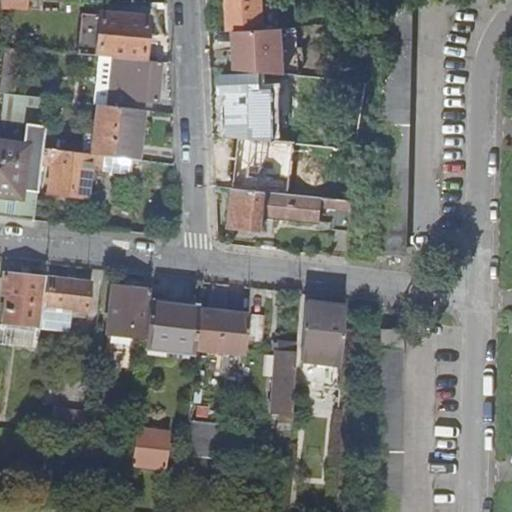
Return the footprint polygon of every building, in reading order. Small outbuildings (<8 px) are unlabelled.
[(1,0),(1,8),(14,9),(13,0),(1,0)] [(226,0),(227,31),(234,31),(262,30),(260,0),(226,0)] [(382,0),(377,256),(404,257),(409,0),(382,0)] [(93,12),(93,15),(93,17),(99,17),(100,13),(104,13),(105,3),(81,1),(80,11),(93,12)] [(115,58),(143,61),(147,17),(104,13),(100,13),(99,17),(93,17),(93,15),(81,14),(81,16),(76,55),(115,58)] [(262,30),(234,31),(235,69),(284,74),(282,29),(262,30)] [(12,94),(18,49),(3,48),(0,85),(0,92),(5,94),(12,94)] [(155,102),(159,62),(143,61),(115,58),(109,107),(134,109),(135,100),(155,102)] [(227,137),(261,140),(260,109),(258,75),(221,77),(222,94),(224,94),(227,137)] [(48,99),(12,94),(5,94),(1,122),(45,128),(48,99)] [(133,160),(137,160),(143,111),(134,109),(109,107),(98,105),(92,155),(133,160)] [(44,136),(43,147),(43,149),(69,152),(70,139),(44,136)] [(276,179),(279,143),(236,140),(232,176),(276,179)] [(0,197),(21,200),(19,220),(34,222),(38,186),(41,164),(43,149),(43,147),(0,142),(0,197)] [(43,149),(41,164),(51,165),(48,187),(47,193),(87,198),(87,197),(91,169),(123,173),(132,175),(133,160),(92,155),(69,152),(43,149)] [(51,165),(41,164),(38,186),(48,187),(51,165)] [(91,169),(87,197),(93,198),(96,175),(122,178),(123,173),(91,169)] [(297,193),(318,194),(319,179),(298,178),(297,193)] [(318,221),(321,197),(232,189),(229,227),(262,230),(263,216),(318,221)] [(0,197),(0,217),(19,220),(21,200),(0,197)] [(349,230),(351,200),(334,199),(332,229),(349,230)] [(39,328),(45,279),(3,275),(1,296),(5,296),(2,324),(39,328)] [(90,284),(45,279),(39,328),(67,331),(70,310),(87,312),(90,284)] [(145,339),(149,301),(150,292),(111,287),(108,307),(110,308),(108,334),(106,351),(123,353),(130,354),(143,355),(144,348),(145,339)] [(194,349),(198,310),(199,307),(149,301),(145,339),(144,348),(194,354),(194,349)] [(344,318),(344,308),(305,305),(303,340),(300,363),(340,367),(343,333),(344,318)] [(344,318),(343,333),(345,340),(362,341),(365,309),(344,308),(344,318)] [(245,355),(249,315),(198,310),(194,349),(245,355)] [(397,511),(401,332),(381,332),(380,349),(370,349),(366,511),(397,511)] [(291,424),(297,345),(277,343),(271,415),(280,416),(280,423),(291,424)] [(83,437),(86,413),(56,410),(53,433),(83,437)] [(217,423),(187,419),(184,451),(184,454),(214,458),(217,423)] [(167,434),(135,430),(134,439),(132,463),(131,465),(163,469),(167,434)] [(114,460),(132,463),(134,439),(129,438),(128,444),(116,443),(114,460)] [(236,442),(235,458),(248,459),(249,444),(236,442)]
